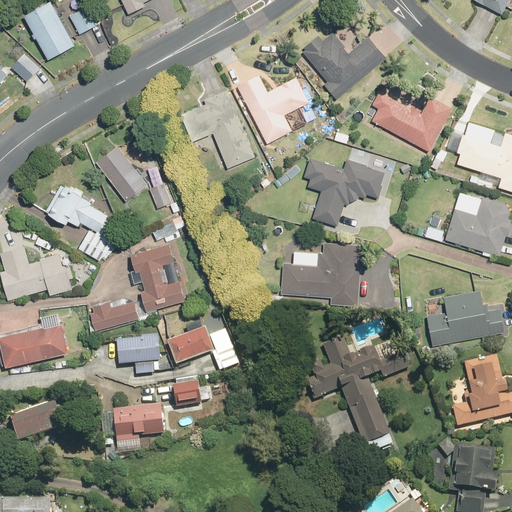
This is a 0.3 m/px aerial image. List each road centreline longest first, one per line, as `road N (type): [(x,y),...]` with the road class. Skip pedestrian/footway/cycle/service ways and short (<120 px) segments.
road 1 (tertiary): [(0,161),(64,111),(167,58)]
road 2 (tertiary): [(287,0),(239,30),(167,58)]
